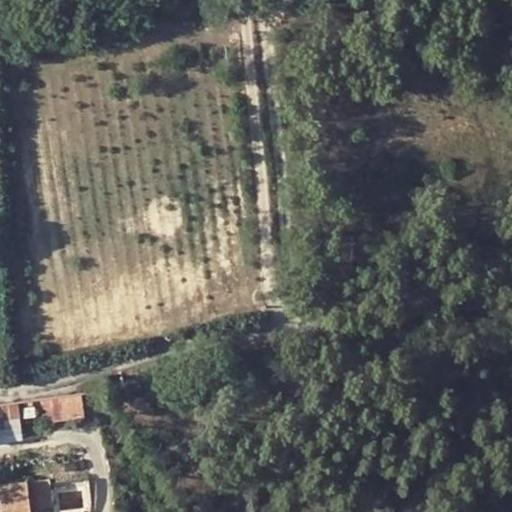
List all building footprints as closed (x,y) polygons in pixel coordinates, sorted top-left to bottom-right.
[(511,271),(511,272),(509,271),(505,270),(502,271),(499,272),(496,274),(494,277),(458,289),(464,306),(493,296),(498,295),(504,298),(506,298),(509,297),(511,295),(511,271)] [(83,414),(79,391),(40,397),(40,399),(40,402),(41,405),(43,407),(46,409),(49,410),(52,410),(52,418),(83,414)] [(0,433),(21,430),(17,400),(0,401),(0,433)] [(88,478),(60,481),(61,493),(89,490),(88,478)] [(0,511),(30,511),(30,508),(53,505),(49,479),(0,484),(0,511)]
